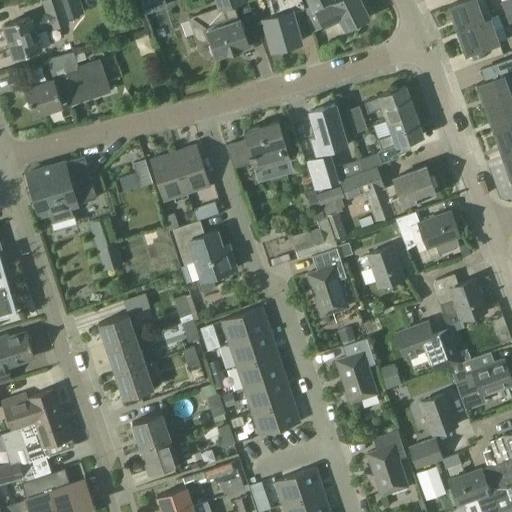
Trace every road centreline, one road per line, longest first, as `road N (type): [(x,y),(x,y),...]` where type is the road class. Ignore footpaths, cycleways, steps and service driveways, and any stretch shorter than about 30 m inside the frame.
road 1 (residential): [(356,511),(284,302),(256,270),(200,107)]
road 2 (residential): [(3,157),(114,511)]
road 3 (residential): [(200,107),(422,47)]
road 4 (residential): [(3,157),(200,107)]
road 5 (residential): [(489,226),(422,47)]
